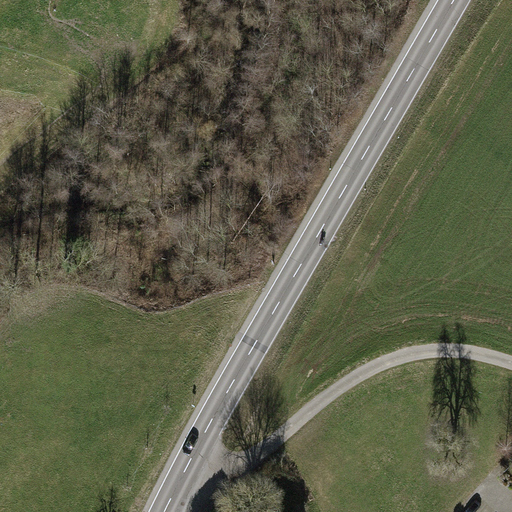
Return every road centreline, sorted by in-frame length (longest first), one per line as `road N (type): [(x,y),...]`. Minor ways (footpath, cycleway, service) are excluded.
road 1 (tertiary): [(455,0),(168,511)]
road 2 (motorway): [(0,121),(118,144),(511,190)]
road 3 (track): [(511,361),(433,352),(380,366),(320,404),(235,477),(212,484),(188,475)]
road 4 (motorway): [(511,29),(256,0)]
road 5 (track): [(0,176),(128,67),(150,29),(155,0)]
